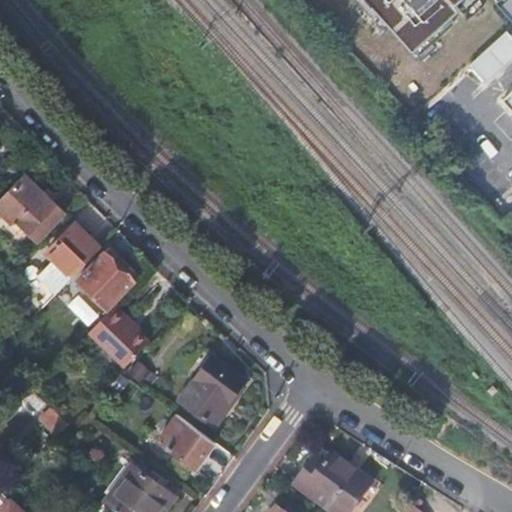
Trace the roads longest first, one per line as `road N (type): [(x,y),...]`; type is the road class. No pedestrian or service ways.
road 1 (residential): [(0,71),(183,259),(318,380)]
road 2 (residential): [(511,502),(318,380)]
road 3 (residential): [(318,380),(223,511)]
road 4 (unknown): [(511,79),(481,126),(489,155),(511,182)]
